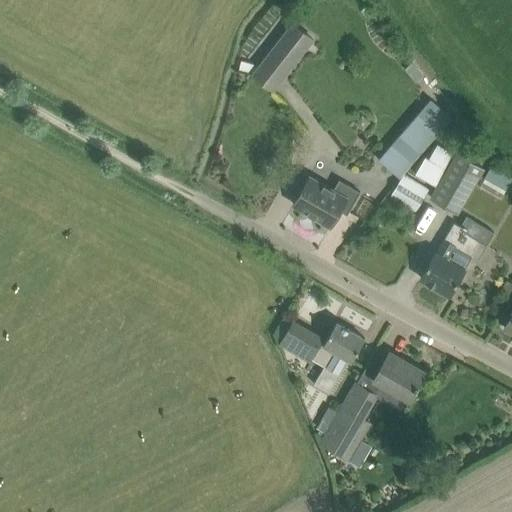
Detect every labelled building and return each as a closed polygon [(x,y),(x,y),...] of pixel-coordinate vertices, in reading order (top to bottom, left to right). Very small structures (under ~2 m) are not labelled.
[(273,89),(314,37),(294,21),(253,73),(273,89)] [(451,116),(429,98),(390,144),(412,162),(451,116)] [(332,139),(343,150),(366,126),(380,111),(369,101),(355,115),(332,139)] [(457,213),(483,168),(438,143),(429,157),(426,155),(415,173),(436,186),(430,198),(457,213)] [(479,186),(500,198),(511,177),(511,176),(492,164),(479,186)] [(415,209),(428,188),(405,174),(392,195),(415,209)] [(347,214),(360,191),(339,179),(333,190),(309,176),(293,203),(331,225),(340,210),(347,214)] [(431,260),(421,277),(450,295),(465,269),(472,256),(477,259),(494,232),(466,215),(460,226),(454,222),(431,260)] [(293,322),(279,346),(309,363),(311,359),(323,367),(314,383),(329,392),(351,355),(354,357),(365,338),(336,321),(325,340),(324,342),(321,340),(322,338),(293,322)] [(390,352),(389,352),(374,378),(410,398),(425,373),(405,361),(403,365),(388,356),(390,352)] [(371,420),(363,416),(376,394),(356,383),(342,407),(320,445),(346,461),(371,420)]
